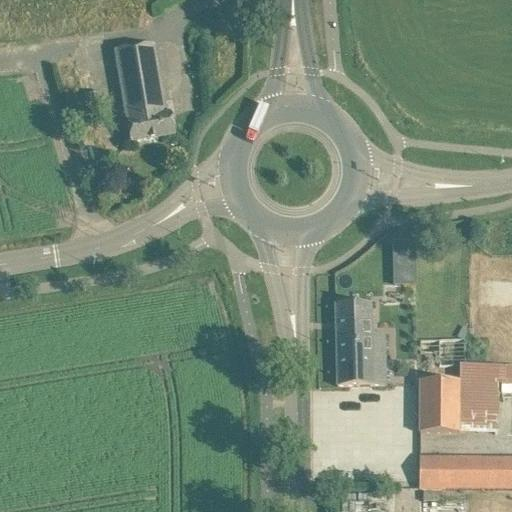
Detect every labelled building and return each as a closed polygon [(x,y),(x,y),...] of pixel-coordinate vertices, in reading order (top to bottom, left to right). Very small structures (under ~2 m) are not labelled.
[(154,45),(134,48),(114,52),(130,144),(175,137),(171,114),(166,115),(154,45)] [(101,93),(84,97),(90,120),(107,116),(101,93)] [(146,164),(166,162),(164,148),(144,149),(146,164)] [(413,242),(392,243),(393,286),(414,285),(413,242)] [(370,305),(335,306),(337,388),(386,387),(385,355),(384,335),(371,335),(370,305)] [(462,370),(462,382),(421,382),(421,435),(511,435),(511,366),(465,366),(465,359),(484,358),(483,341),(463,342),(463,328),(451,329),(451,342),(420,342),(420,357),(439,357),(439,370),(462,370)] [(511,491),(511,460),(419,461),(420,492),(511,491)] [(428,502),(427,511),(435,511),(451,511),(452,505),(428,502)]
